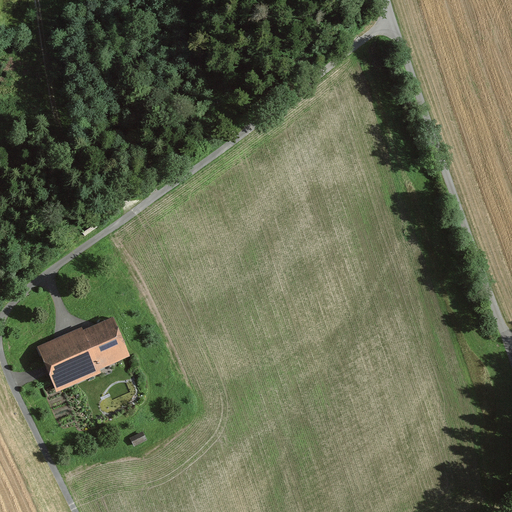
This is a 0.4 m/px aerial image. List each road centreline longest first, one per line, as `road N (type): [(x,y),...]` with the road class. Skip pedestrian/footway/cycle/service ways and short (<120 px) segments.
road 1 (unclassified): [(395,26),(359,41),(0,315)]
road 2 (unclassified): [(395,26),(511,354)]
road 3 (track): [(135,211),(71,154),(37,0)]
road 4 (track): [(74,511),(18,401),(0,339)]
